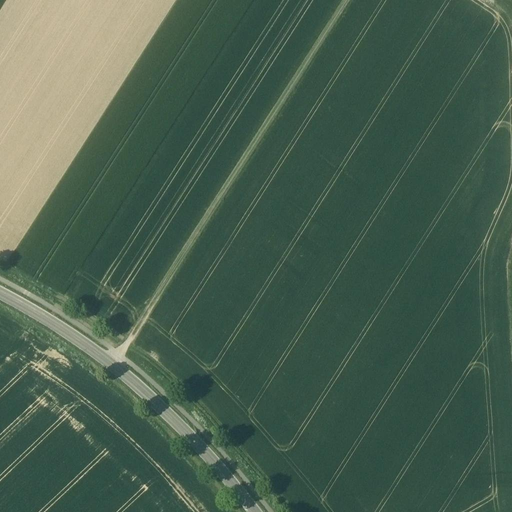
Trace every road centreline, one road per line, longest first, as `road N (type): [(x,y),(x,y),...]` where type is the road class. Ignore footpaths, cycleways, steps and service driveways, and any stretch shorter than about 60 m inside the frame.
road 1 (track): [(111,362),(346,0)]
road 2 (tertiary): [(0,293),(111,362),(195,437),(256,511)]
